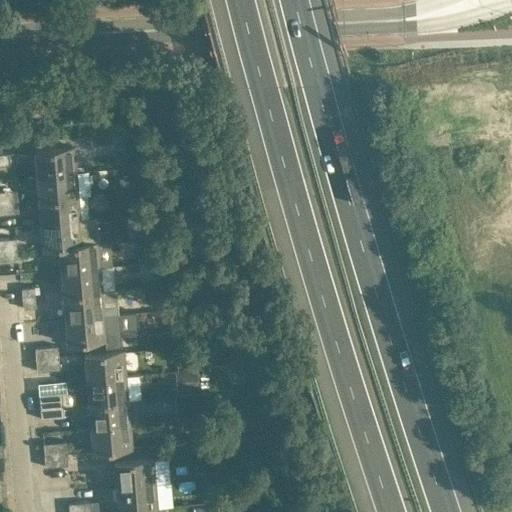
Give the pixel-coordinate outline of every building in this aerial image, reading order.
[(37,174),(76,171),(74,145),(35,149),(37,174)] [(9,151),(0,151),(0,163),(10,163),(9,151)] [(39,198),(78,194),(90,193),(88,169),(76,171),(37,174),(39,198)] [(130,175),(119,176),(119,188),(130,187),(130,175)] [(12,188),(0,189),(0,201),(13,200),(12,188)] [(80,218),(78,194),(39,198),(41,222),(80,218)] [(0,213),(14,212),(13,200),(0,201),(0,213)] [(131,212),(140,212),(139,204),(130,204),(131,212)] [(43,246),(59,245),(82,243),(80,218),(41,222),(43,246)] [(16,236),(0,237),(0,249),(17,248),(16,236)] [(59,245),(61,269),(112,265),(110,241),(82,243),(59,245)] [(0,261),(18,259),(17,248),(0,249),(0,261)] [(139,261),(152,259),(151,250),(138,251),(139,261)] [(112,265),(61,269),(63,293),(102,290),(115,288),(112,265)] [(34,285),(22,286),(22,296),(35,295),(34,285)] [(63,293),(65,316),(104,313),(102,290),(63,293)] [(36,305),(35,295),(22,296),(23,307),(36,305)] [(118,312),(104,313),(65,316),(67,342),(105,338),(106,346),(121,345),(119,312),(118,312)] [(170,344),(168,329),(150,331),(151,340),(144,340),(145,346),(170,344)] [(58,344),(35,346),(36,358),(59,356),(58,344)] [(124,349),(84,352),(86,377),(126,374),(124,349)] [(60,367),(59,356),(36,358),(37,369),(60,367)] [(177,390),(184,389),(198,388),(197,385),(197,371),(197,369),(176,370),(176,371),(177,390)] [(126,374),(86,377),(89,401),(128,398),(126,374)] [(75,390),(62,391),(63,403),(76,402),(75,390)] [(62,391),(39,393),(40,405),(63,403),(62,391)] [(182,395),(184,412),(200,411),(198,393),(182,395)] [(128,398),(89,401),(91,425),(130,422),(128,398)] [(64,415),(63,403),(40,405),(41,417),(64,415)] [(130,422),(91,425),(93,450),(133,447),(130,422)] [(66,440),(43,442),(44,453),(67,451),(66,440)] [(68,463),(67,451),(44,453),(45,465),(68,463)] [(114,460),(116,485),(155,482),(153,457),(114,460)] [(207,488),(214,487),(216,487),(215,477),(214,477),(211,477),(206,477),(207,488)] [(116,485),(118,509),(157,506),(155,482),(116,485)] [(91,500),(68,501),(69,511),(85,511),(92,511),(91,500)]
